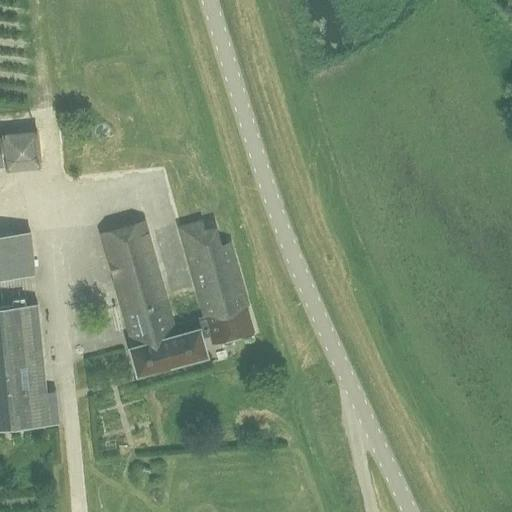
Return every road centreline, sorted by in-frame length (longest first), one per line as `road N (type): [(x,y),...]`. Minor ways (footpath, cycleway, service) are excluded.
road 1 (tertiary): [(359,402),(268,192),(209,0)]
road 2 (tertiary): [(411,511),(359,402)]
